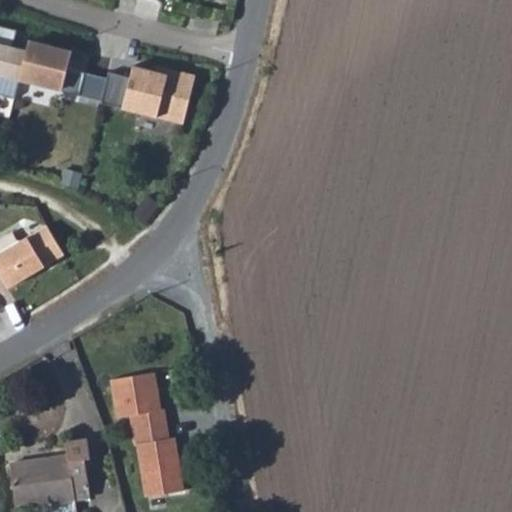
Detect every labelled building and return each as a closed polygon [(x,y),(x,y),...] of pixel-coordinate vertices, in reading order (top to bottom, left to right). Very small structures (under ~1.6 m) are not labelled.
[(71,52),(29,41),(27,51),(19,80),(80,95),(86,72),(67,67),(71,52)] [(0,75),(19,80),(27,51),(0,44),(0,75)] [(109,72),(101,102),(184,123),(196,75),(189,73),(158,65),(156,71),(134,66),(131,78),(109,72)] [(32,234),(0,253),(0,262),(13,285),(49,263),(32,234)] [(148,374),(105,383),(111,424),(124,422),(142,503),(180,496),(170,444),(164,443),(159,415),(156,415),(148,374)] [(39,493),(78,489),(93,488),(91,455),(97,454),(96,433),(72,434),(73,447),(15,452),(19,494),(39,493)] [(79,511),(82,511),(78,489),(39,493),(39,511),(79,511)]
